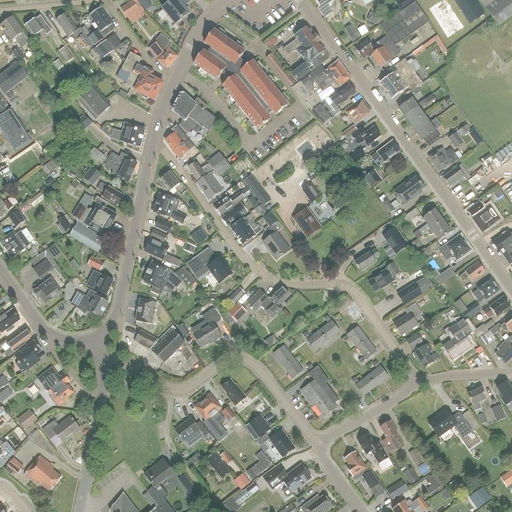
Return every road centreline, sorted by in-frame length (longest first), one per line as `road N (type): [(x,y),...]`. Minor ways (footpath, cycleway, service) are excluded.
road 1 (residential): [(418,382),(359,295),(262,274),(238,255),(152,144)]
road 2 (tertiary): [(511,291),(299,0)]
road 3 (residential): [(320,442),(251,363),(223,363),(179,390),(138,370),(103,368)]
road 4 (tertiary): [(99,337),(117,312),(152,144)]
road 5 (residential): [(297,111),(249,144),(209,96),(177,73)]
road 6 (tertiary): [(78,511),(103,368)]
road 7 (tertiary): [(99,337),(49,336),(0,273)]
